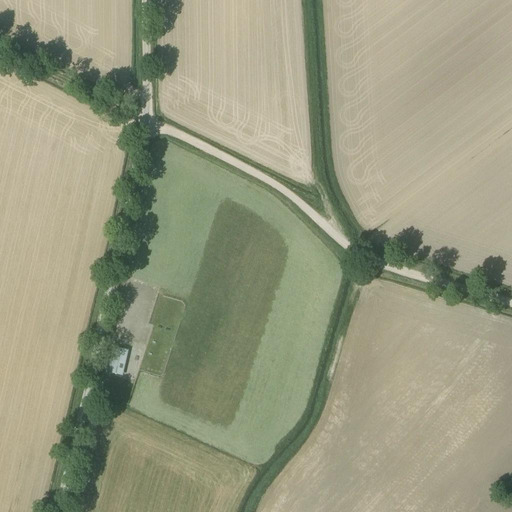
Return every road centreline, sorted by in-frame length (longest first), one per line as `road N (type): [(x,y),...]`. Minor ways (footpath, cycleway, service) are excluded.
road 1 (unclassified): [(56,511),(144,119),(141,0)]
road 2 (track): [(144,119),(264,179),(357,255),(511,305)]
road 3 (track): [(370,259),(314,433),(251,511)]
road 4 (track): [(357,255),(322,164),(310,0)]
road 5 (track): [(144,119),(0,48)]
